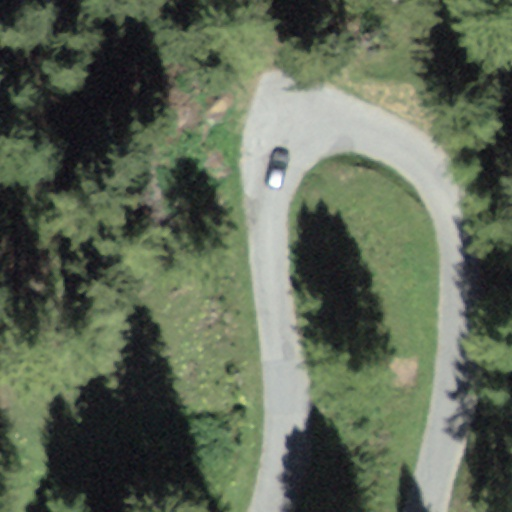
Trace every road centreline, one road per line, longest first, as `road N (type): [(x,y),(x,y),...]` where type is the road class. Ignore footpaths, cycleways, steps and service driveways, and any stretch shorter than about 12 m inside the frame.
road 1 (unclassified): [(415,511),(457,375),(455,241),(434,183),(399,146),(362,132),(327,132)]
road 2 (unclassified): [(270,511),(284,383),(267,194),(287,152),(327,132)]
